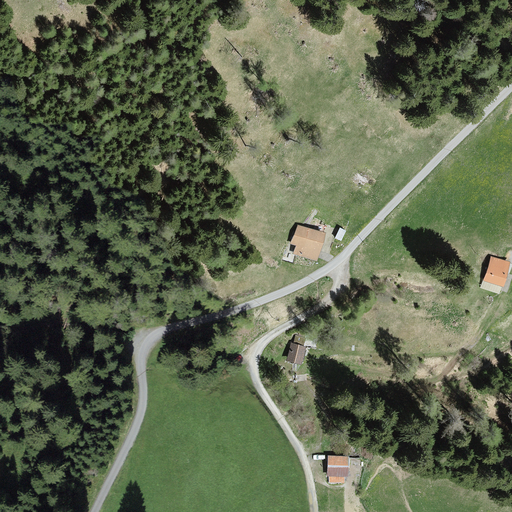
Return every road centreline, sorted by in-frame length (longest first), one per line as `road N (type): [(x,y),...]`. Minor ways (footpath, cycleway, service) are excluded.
road 1 (track): [(313,511),(303,461),(258,382),(255,359),(281,327),(328,298),(337,262)]
road 2 (track): [(303,461),(323,432),(320,402),(306,382),(313,364),(385,383),(468,383)]
